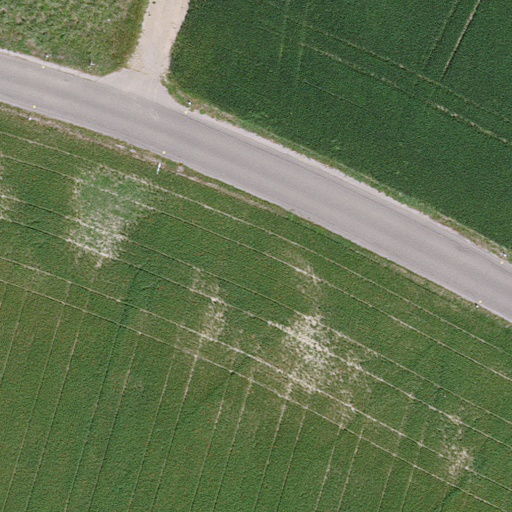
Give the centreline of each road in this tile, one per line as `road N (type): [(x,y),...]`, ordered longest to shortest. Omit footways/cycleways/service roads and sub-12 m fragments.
road 1 (tertiary): [(511,293),(224,154),(0,77)]
road 2 (track): [(129,115),(169,0)]
